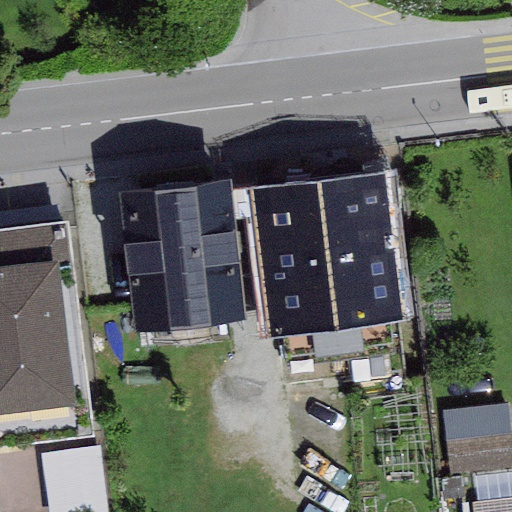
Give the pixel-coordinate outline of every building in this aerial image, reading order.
[(416,0),(421,10),(442,0),(416,0)] [(383,179),(272,195),(292,334),(403,318),(383,179)] [(224,193),(134,203),(145,312),(236,302),(224,193)] [(64,259),(0,268),(0,407),(84,395),(64,259)] [(59,511),(75,511),(117,508),(111,442),(53,447),(59,511)] [(511,511),(511,491),(467,496),(468,511),(511,511)]
